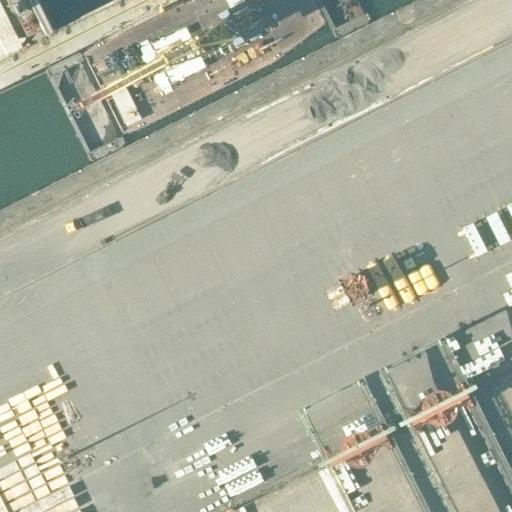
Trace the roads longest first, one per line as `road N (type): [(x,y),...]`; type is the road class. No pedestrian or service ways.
road 1 (unknown): [(0,269),(511,9)]
road 2 (unknown): [(0,366),(511,108)]
